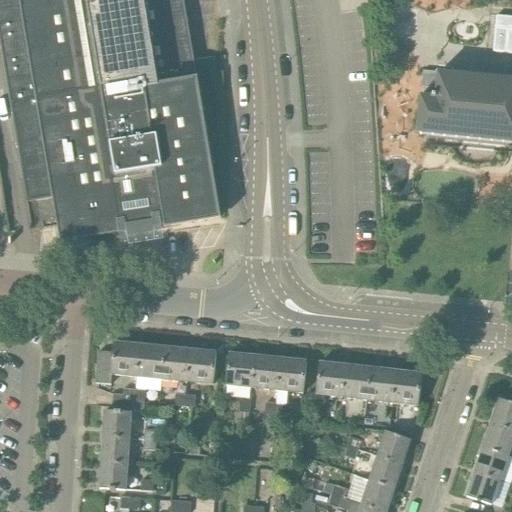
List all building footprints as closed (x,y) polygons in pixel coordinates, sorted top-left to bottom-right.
[(0,0),(0,40),(27,202),(53,198),(57,224),(60,243),(164,226),(165,229),(221,220),(198,79),(189,34),(183,0),(0,0)] [(511,17),(497,16),(493,53),(511,54),(511,17)] [(417,135),(511,143),(511,80),(438,74),(436,95),(432,94),(432,98),(420,97),(417,135)] [(113,375),(137,377),(140,346),(114,344),(113,354),(99,352),(96,385),(111,386),(113,375)] [(140,346),(137,377),(162,380),(165,349),(140,346)] [(165,349),(162,380),(187,382),(190,351),(165,349)] [(190,351),(187,382),(213,385),(216,354),(190,351)] [(226,386),(252,389),(255,358),(229,355),(226,386)] [(255,358),(252,389),(277,391),(280,360),(255,358)] [(280,360),(277,391),(303,394),(306,363),(280,360)] [(342,398),(345,367),(319,364),(316,395),(342,398)] [(367,401),(370,370),(345,367),(342,398),(367,401)] [(392,403),(396,373),(370,370),(367,401),(392,403)] [(396,373),(392,403),(418,406),(422,375),(396,373)] [(143,410),(144,403),(134,403),(135,390),(123,389),(123,396),(113,395),(112,408),(143,410)] [(134,403),(144,403),(144,391),(135,390),(134,403)] [(175,406),(185,407),(186,396),(176,395),(175,406)] [(186,396),(185,407),(195,408),(196,396),(186,396)] [(250,413),(250,402),(240,401),(239,413),(250,413)] [(511,404),(500,401),(491,426),(511,433),(511,404)] [(265,415),(275,416),(276,405),(266,404),(265,415)] [(285,417),(286,406),(276,405),(275,416),(285,417)] [(104,438),(129,440),(130,414),(105,412),(104,438)] [(374,426),(375,418),(364,417),(364,425),(374,426)] [(511,443),(511,433),(491,426),(483,451),(507,458),(511,443)] [(145,431),(145,441),(156,442),(157,432),(145,431)] [(386,434),(377,459),(402,467),(410,442),(386,434)] [(102,463),(127,465),(129,440),(104,438),(102,463)] [(351,438),(347,449),(358,452),(362,442),(351,438)] [(156,442),(145,441),(144,451),(155,451),(156,442)] [(358,452),(347,449),(345,457),(356,461),(358,452)] [(507,458),(483,451),(475,475),(499,483),(507,458)] [(308,469),(312,459),(304,456),(303,461),(304,461),(304,465),(308,469)] [(402,467),(377,459),(370,483),(394,491),(402,467)] [(127,465),(102,463),(100,490),(125,491),(127,465)] [(499,483),(475,475),(467,499),(491,507),(499,483)] [(153,492),(153,482),(142,481),(141,491),(153,492)] [(387,511),(394,491),(370,483),(362,507),(377,511),(387,511)] [(332,495),(331,497),(342,500),(346,489),(327,484),(324,492),(332,495)] [(302,511),(304,511),(314,511),(315,506),(313,504),(313,495),(303,494),(302,511)] [(342,500),(331,497),(329,505),(340,509),(348,511),(347,511),(377,511),(362,507),(342,500)] [(130,511),(131,499),(120,498),(119,510),(130,511)] [(131,499),(130,511),(139,511),(140,499),(131,499)] [(169,511),(180,511),(181,502),(171,501),(169,511)] [(181,502),(180,511),(190,511),(191,503),(181,502)]
